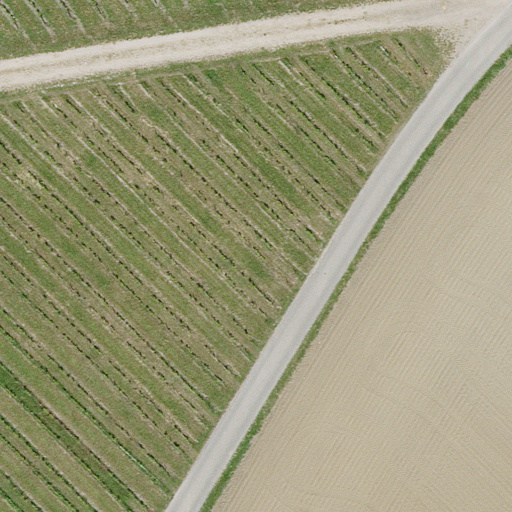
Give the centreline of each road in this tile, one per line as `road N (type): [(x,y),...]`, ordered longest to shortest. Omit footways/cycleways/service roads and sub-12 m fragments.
road 1 (unclassified): [(182,511),(419,134),(511,24)]
road 2 (track): [(0,78),(495,0)]
